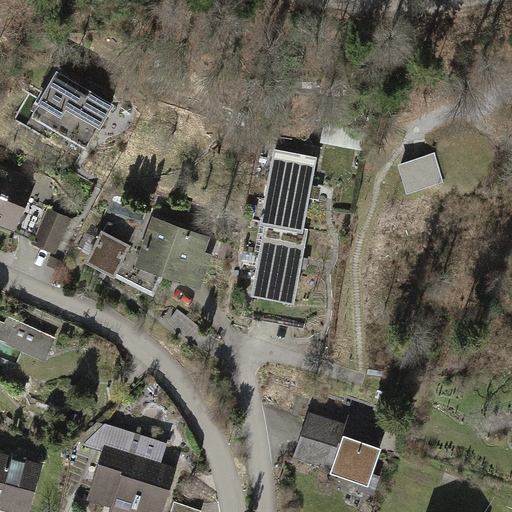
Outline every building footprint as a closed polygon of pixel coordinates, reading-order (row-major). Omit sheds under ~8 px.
[(109,106),(54,75),(28,121),(84,151),(109,106)] [(321,157),(279,151),(258,295),(301,301),(321,157)] [(434,154),(398,165),(407,194),(443,182),(434,154)] [(39,181),(0,165),(0,223),(19,231),(39,181)] [(72,219),(47,210),(34,244),(59,253),(72,219)] [(216,235),(151,216),(137,262),(202,282),(216,235)] [(116,265),(130,236),(102,223),(89,252),(116,265)] [(0,343),(46,363),(57,338),(7,316),(5,322),(0,320),(0,343)] [(347,424),(311,413),(297,457),(335,469),(334,474),(377,487),(396,428),(350,414),(347,424)] [(169,511),(182,467),(107,446),(91,500),(115,507),(113,511),(169,511)] [(35,511),(48,463),(0,451),(0,508),(15,511),(35,511)] [(201,511),(203,507),(173,499),(169,511),(201,511)]
